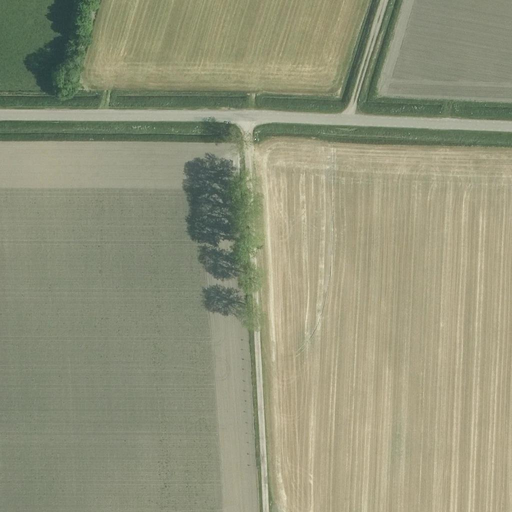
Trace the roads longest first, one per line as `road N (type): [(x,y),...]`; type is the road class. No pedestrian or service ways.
road 1 (tertiary): [(0,115),(511,127)]
road 2 (track): [(346,121),(383,0)]
